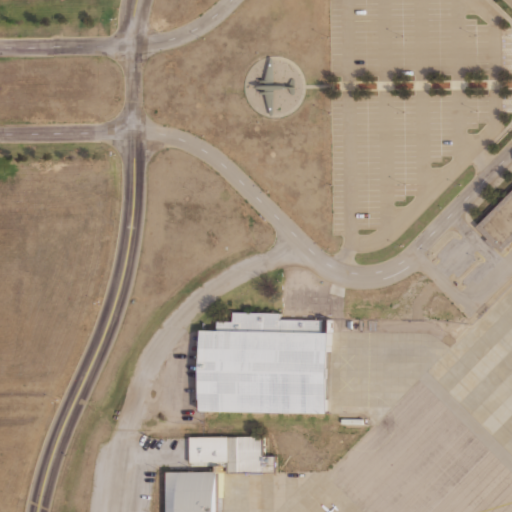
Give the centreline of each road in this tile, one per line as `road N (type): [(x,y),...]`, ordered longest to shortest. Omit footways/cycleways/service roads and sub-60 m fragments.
road 1 (residential): [(0,133),(133,131),(191,145),(310,254),(355,275),(402,262),(511,145)]
road 2 (residential): [(35,511),(126,253),(136,0)]
road 3 (residential): [(230,0),(202,25),(159,43),(0,47)]
